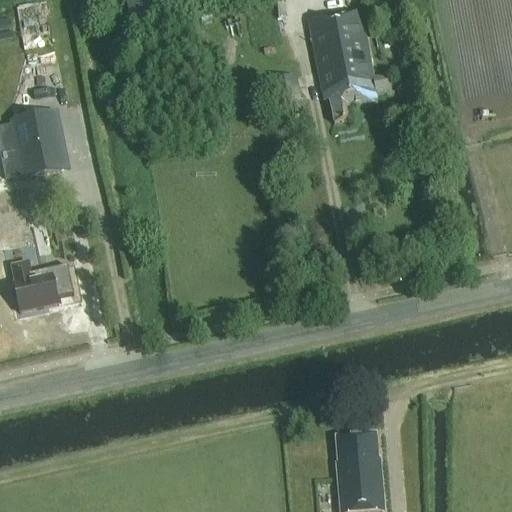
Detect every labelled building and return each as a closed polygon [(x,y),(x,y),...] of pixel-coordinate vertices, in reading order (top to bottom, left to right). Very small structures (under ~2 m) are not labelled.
[(369,0),(374,23),(404,18),(401,0),(369,0)] [(375,97),(391,94),(388,78),(373,81),(360,15),(309,25),(324,103),(330,102),(335,127),(353,123),(351,111),(377,106),(375,97)] [(0,39),(17,35),(13,18),(0,21),(0,39)] [(48,116),(9,124),(22,184),(61,176),(48,116)] [(13,287),(16,296),(20,316),(58,308),(57,300),(73,297),(67,269),(30,277),(28,265),(11,269),(15,286),(13,287)] [(375,436),(336,440),(338,467),(337,467),(341,511),(383,511),(379,462),(377,462),(375,436)]
